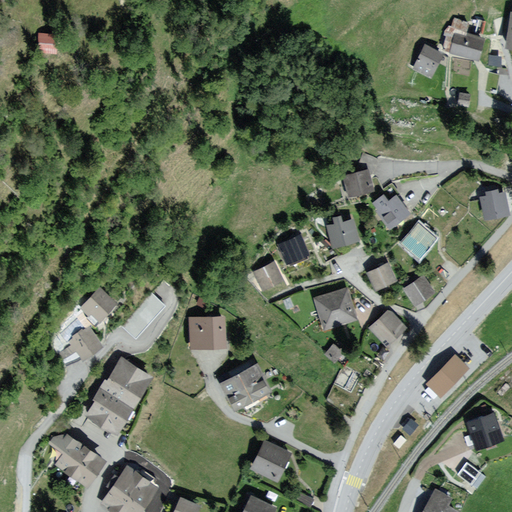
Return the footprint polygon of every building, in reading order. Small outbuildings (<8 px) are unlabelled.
[(53,32),(35,32),(34,56),(52,56),(53,32)] [(481,40),(455,32),(450,49),(475,58),(481,40)] [(439,53),(426,47),(416,67),(429,74),(439,53)] [(469,93),(459,91),(456,105),(467,107),(469,93)] [(364,174),(344,177),(348,196),(368,193),(364,174)] [(487,217),(508,212),(504,192),(499,193),(498,189),(487,192),(488,196),(482,197),(487,217)] [(406,214),(396,199),(380,210),(390,225),(406,214)] [(351,219),(327,226),(332,246),(357,239),(351,219)] [(420,225),(407,240),(420,252),(434,237),(420,225)] [(299,240),(283,247),(289,261),(305,254),(299,240)] [(389,263),(365,273),(373,291),(397,280),(389,263)] [(274,264),(256,273),(264,288),(281,279),(274,264)] [(424,276),(403,289),(413,307),(434,292),(424,276)] [(99,287),(77,308),(94,326),(116,305),(99,287)] [(346,290),(315,299),(324,327),(354,319),(346,290)] [(292,297),(283,301),(287,310),(293,308),(295,314),(302,312),(299,304),(296,306),(292,297)] [(388,313),(372,326),(383,341),(400,327),(388,313)] [(221,318),(192,319),(192,344),(221,344),(221,318)] [(100,346),(86,329),(59,349),(69,370),(100,346)] [(151,378),(121,358),(85,414),(116,433),(151,378)] [(466,368),(456,358),(430,385),(440,395),(466,368)] [(257,365),(224,382),(237,407),(269,391),(257,365)] [(494,413),(468,423),(476,447),(503,437),(494,413)] [(108,461),(64,430),(53,445),(63,453),(54,466),(87,490),(108,461)] [(286,453),(265,443),(254,464),(276,474),(286,453)] [(481,473),(467,463),(458,475),(471,485),(481,473)] [(126,464),(98,503),(111,511),(142,511),(160,488),(126,464)] [(452,498),(437,490),(424,511),(455,511),(447,507),(452,498)] [(192,511),(195,506),(176,498),(169,511),(192,511)] [(251,499),(245,511),(270,511),(272,508),(251,499)]
